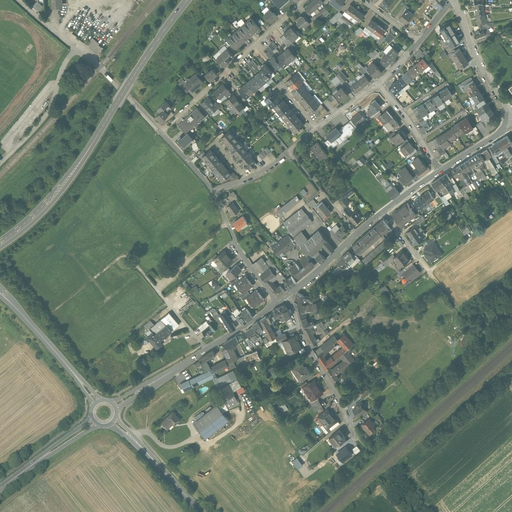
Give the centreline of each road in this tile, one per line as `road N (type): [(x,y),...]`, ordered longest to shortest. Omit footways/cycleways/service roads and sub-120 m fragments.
road 1 (primary): [(188,0),(64,182),(0,242)]
road 2 (residential): [(212,192),(272,165),(376,83)]
road 3 (residential): [(304,0),(160,132)]
road 4 (residential): [(362,451),(287,295)]
road 5 (track): [(156,291),(123,253),(53,312)]
road 6 (unclassified): [(75,50),(47,114),(0,164)]
road 7 (residential): [(452,0),(506,118)]
road 8 (residential): [(212,192),(238,250),(277,302)]
road 9 (tertiary): [(16,305),(96,402)]
road 10 (residential): [(382,213),(287,295)]
road 11 (tertiary): [(113,421),(198,511)]
